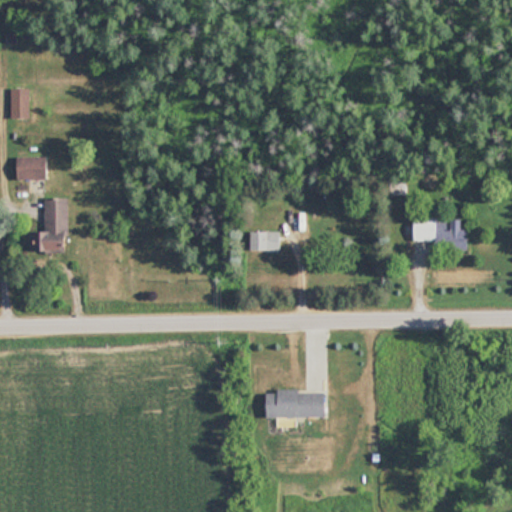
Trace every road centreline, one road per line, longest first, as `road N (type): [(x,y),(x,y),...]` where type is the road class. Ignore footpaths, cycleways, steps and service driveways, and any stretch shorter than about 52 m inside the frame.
road 1 (residential): [(0,336),(511,328)]
road 2 (residential): [(12,336),(0,184)]
